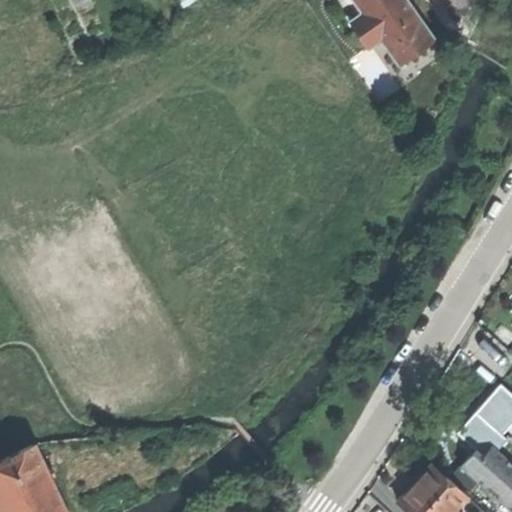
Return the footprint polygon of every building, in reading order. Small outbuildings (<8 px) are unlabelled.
[(352,21),(369,46),(391,31),(405,52),(431,34),(408,0),(367,0),(360,5),(365,12),(352,21)] [(457,434),(475,450),(477,448),(484,454),(491,445),(497,450),(507,439),(477,411),(457,434)] [(0,506),(2,511),(66,511),(35,443),(0,459),(0,506)] [(469,457),(460,467),(468,474),(477,482),(510,511),(511,511),(511,463),(497,450),(491,445),(484,454),(477,448),(475,450),(469,457)] [(397,501),(409,511),(460,511),(456,508),(467,497),(432,464),(415,482),(397,501)] [(467,493),(477,482),(468,474),(458,485),(467,493)]
